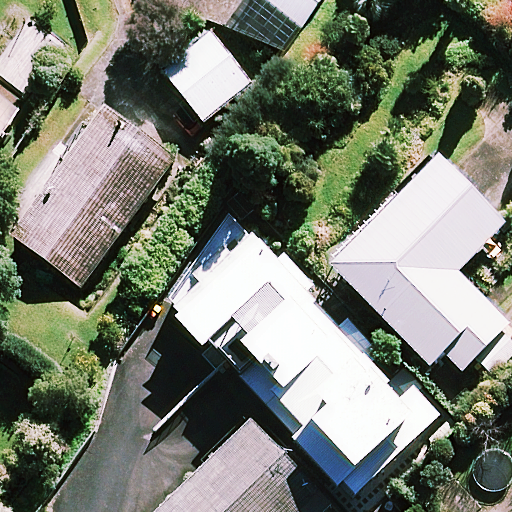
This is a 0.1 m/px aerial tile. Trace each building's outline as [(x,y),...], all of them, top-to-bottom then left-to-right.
[(256,0),(255,1),(302,31),(321,0),(256,0)] [(251,86),(206,34),(162,73),(206,124),(251,86)] [(0,139),(24,104),(0,88),(0,139)] [(169,172),(102,122),(15,240),(82,290),(169,172)] [(483,393),(511,363),(511,323),(508,328),(458,279),(506,231),(440,167),(335,275),(433,370),(446,357),(483,393)] [(366,362),(378,350),(350,320),(338,331),(307,298),(313,292),(282,258),(275,264),(256,244),(235,264),(227,255),(199,282),(206,290),(175,319),(209,356),(215,350),(300,442),(295,446),(349,505),(441,421),(408,386),(397,396),(366,362)] [(328,511),(330,510),(251,429),(166,511),(328,511)] [(511,511),(497,497),(479,511),(511,511)]
